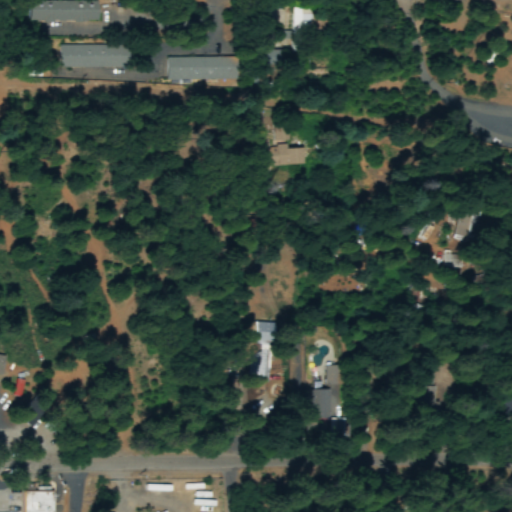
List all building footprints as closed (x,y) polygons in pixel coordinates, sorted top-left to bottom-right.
[(31,2),(31,23),(94,22),(94,1),(31,2)] [(308,34),(308,11),(291,10),(290,42),(297,42),(297,34),(308,34)] [(54,45),(55,69),(127,67),(127,43),(54,45)] [(280,53),(263,52),(262,70),(280,71),(280,53)] [(163,57),(163,82),(237,81),(236,56),(163,57)] [(261,168),(302,165),(301,148),(267,150),(266,142),(260,143),(261,168)] [(441,269),(459,270),(459,254),(441,253),(441,269)] [(247,358),(246,383),(267,384),(269,325),(252,324),(252,344),(259,345),(258,359),(247,358)] [(334,394),(337,367),(319,366),(318,377),(326,377),(324,393),(334,394)] [(511,415),(511,386),(499,386),(498,415),(511,415)] [(330,439),(342,438),(341,421),(329,421),(330,439)] [(50,511),(50,494),(21,494),(21,511),(50,511)]
